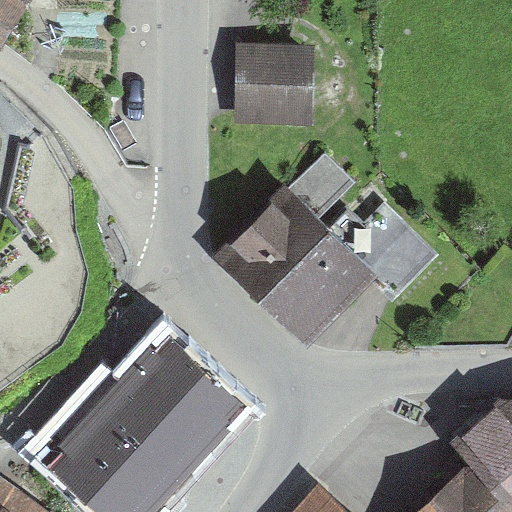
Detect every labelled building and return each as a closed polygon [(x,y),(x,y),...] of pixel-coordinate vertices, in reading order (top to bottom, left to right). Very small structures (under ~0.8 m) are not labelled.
[(0,0),(0,44),(28,0),(0,0)] [(337,43),(255,42),(254,128),(337,128),(337,43)] [(238,251),(329,332),(411,241),(320,160),(238,251)] [(40,456),(96,511),(143,511),(210,445),(249,406),(168,326),(40,456)] [(511,399),(463,439),(484,461),(511,490),(511,399)] [(511,511),(511,490),(484,461),(424,511),(511,511)] [(0,511),(53,511),(0,474),(0,511)] [(329,511),(354,511),(340,500),(329,511)]
